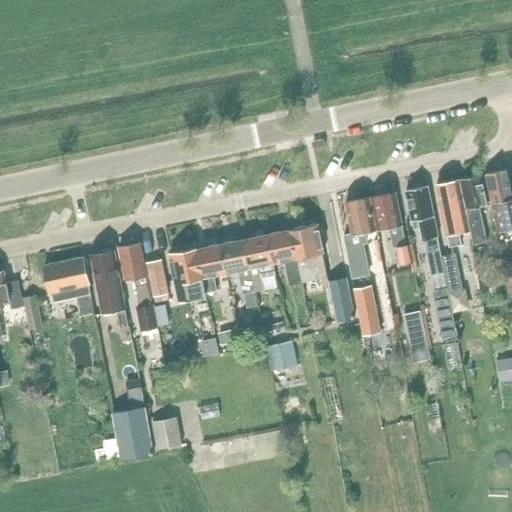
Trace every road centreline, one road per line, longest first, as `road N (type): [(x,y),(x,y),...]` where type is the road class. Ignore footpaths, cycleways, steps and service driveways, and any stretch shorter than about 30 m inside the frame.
road 1 (residential): [(0,250),(510,145)]
road 2 (tertiary): [(0,190),(499,89)]
